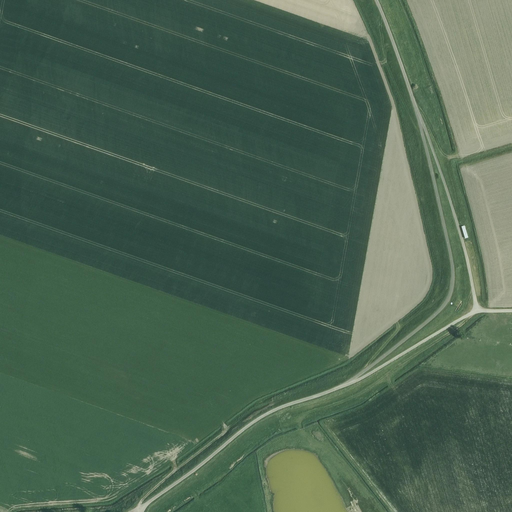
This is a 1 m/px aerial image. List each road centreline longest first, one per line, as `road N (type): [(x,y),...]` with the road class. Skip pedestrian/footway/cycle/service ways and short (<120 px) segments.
road 1 (unclassified): [(347,383),(426,322),(450,291),(417,112)]
road 2 (unclassified): [(143,507),(253,422),(347,383)]
road 3 (unclassified): [(475,309),(466,253),(417,112)]
road 4 (unclassified): [(347,383),(475,309)]
